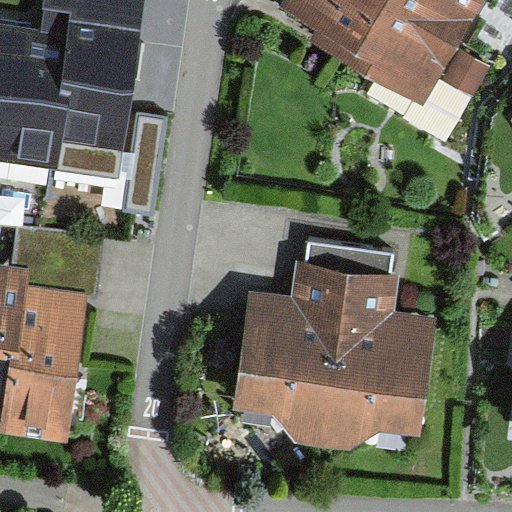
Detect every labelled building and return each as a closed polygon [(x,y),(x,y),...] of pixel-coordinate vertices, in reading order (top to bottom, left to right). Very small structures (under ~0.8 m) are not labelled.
[(138,0),(49,0),(47,17),(0,11),(0,155),(69,164),(73,134),(121,140),(138,0)] [(279,0),(276,6),(431,96),(487,0),(279,0)] [(341,437),(358,246),(305,239),(299,309),(253,305),(244,406),(295,410),(307,435),(341,437)] [(399,250),(358,246),(341,437),(377,440),(394,421),(422,423),(431,320),(393,317),(399,250)] [(16,419),(81,430),(103,293),(45,283),(48,263),(0,255),(0,397),(19,401),(16,419)]
